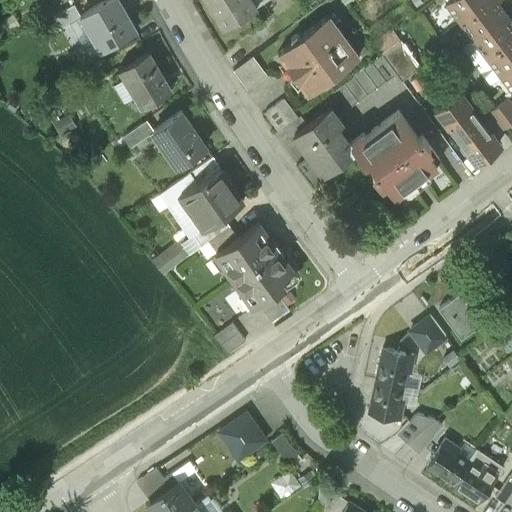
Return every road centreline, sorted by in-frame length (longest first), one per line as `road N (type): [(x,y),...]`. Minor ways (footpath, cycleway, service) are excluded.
road 1 (residential): [(362,288),(238,120),(170,0)]
road 2 (residential): [(262,359),(310,428),(431,511)]
road 3 (residential): [(88,479),(262,359)]
road 4 (residential): [(362,288),(511,180)]
road 5 (residential): [(262,359),(362,288)]
